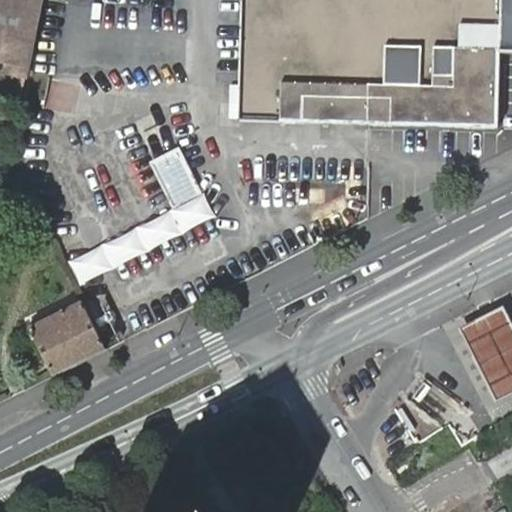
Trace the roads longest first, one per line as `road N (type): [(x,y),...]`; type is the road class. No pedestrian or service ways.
road 1 (primary): [(511,190),(219,331)]
road 2 (primary): [(0,500),(286,366)]
road 3 (unclassified): [(511,215),(310,327),(286,366)]
road 4 (primary): [(219,331),(0,447)]
road 5 (primary): [(286,366),(496,260)]
road 6 (residential): [(376,511),(286,366)]
